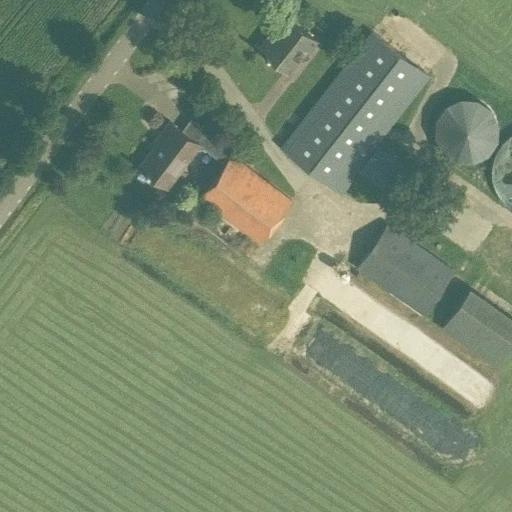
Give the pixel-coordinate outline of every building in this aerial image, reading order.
[(307,49),(315,39),(283,14),(257,47),(286,69),(304,46),(307,49)] [(341,194),(354,177),(350,174),(428,74),(371,29),(280,146),(341,194)] [(473,159),(486,152),(496,137),(497,119),(490,104),(475,97),(459,95),(444,102),(434,117),(434,134),(442,148),(456,158),(473,159)] [(198,143),(168,120),(153,139),(156,141),(139,164),(166,185),(198,143)] [(208,130),(198,143),(222,161),(232,148),(208,130)] [(397,198),(414,175),(376,145),(358,168),(397,198)] [(259,241),(280,217),(292,199),(231,152),(198,194),(259,241)] [(197,195),(191,182),(178,188),(184,201),(197,195)] [(422,314),(454,267),(386,221),(355,266),(422,314)] [(494,365),(511,339),(511,315),(469,286),(439,327),(494,365)] [(390,338),(404,342),(410,325),(395,320),(390,338)]
